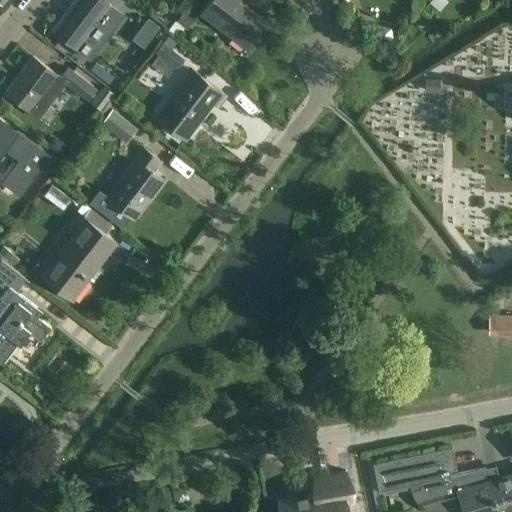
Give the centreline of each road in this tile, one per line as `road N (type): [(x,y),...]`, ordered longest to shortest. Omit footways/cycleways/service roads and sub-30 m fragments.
road 1 (residential): [(22,494),(359,48),(297,0)]
road 2 (residential): [(22,494),(511,407)]
